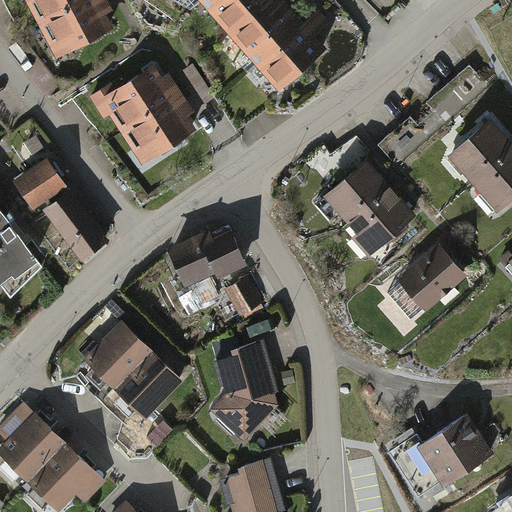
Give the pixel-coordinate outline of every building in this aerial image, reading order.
[(25,0),(38,24),(83,0),(25,0)] [(113,10),(108,0),(83,0),(38,24),(56,59),(114,28),(106,14),(113,10)] [(202,0),(201,1),(229,33),(266,0),(202,0)] [(305,20),(286,0),(266,0),(229,33),(256,64),(306,21),(305,20)] [(306,21),(256,64),(279,90),(328,47),(316,34),(330,22),(318,8),(305,20),(306,21)] [(121,132),(182,93),(169,73),(163,77),(154,64),(116,88),(112,82),(89,96),(103,118),(109,114),(121,132)] [(195,112),(182,93),(121,132),(142,165),(198,130),(188,116),(195,112)] [(472,182),(511,148),(511,139),(492,117),(448,155),(472,182)] [(498,212),(511,200),(511,148),(472,182),(498,212)] [(47,156),(13,180),(33,209),(68,185),(47,156)] [(348,223),(390,186),(366,157),(323,194),(348,223)] [(390,186),(348,223),(355,231),(351,235),(367,254),(414,213),(390,186)] [(109,240),(71,189),(42,209),(81,261),(109,240)] [(0,209),(0,283),(10,297),(43,266),(0,209)] [(210,224),(168,241),(184,278),(217,264),(220,271),(244,261),(228,223),(213,230),(210,224)] [(438,241),(398,275),(427,309),(467,275),(438,241)] [(249,275),(226,286),(240,315),(262,304),(249,275)] [(117,388),(155,349),(123,317),(85,357),(117,388)] [(234,352),(215,357),(222,388),(207,403),(242,438),(280,401),(264,336),(233,344),(234,352)] [(155,349),(117,388),(147,417),(185,378),(155,349)] [(0,450),(30,480),(68,442),(26,400),(0,426),(0,432),(8,440),(0,447),(0,450)] [(420,441),(407,450),(423,475),(433,469),(444,487),(496,454),(469,413),(422,443),(420,441)] [(68,442),(30,480),(61,511),(79,494),(87,502),(108,481),(68,442)] [(284,511),(268,451),(235,460),(237,468),(222,472),(231,504),(223,511),(284,511)] [(511,511),(511,490),(484,508),(486,511),(511,511)] [(138,511),(127,501),(115,511),(138,511)]
